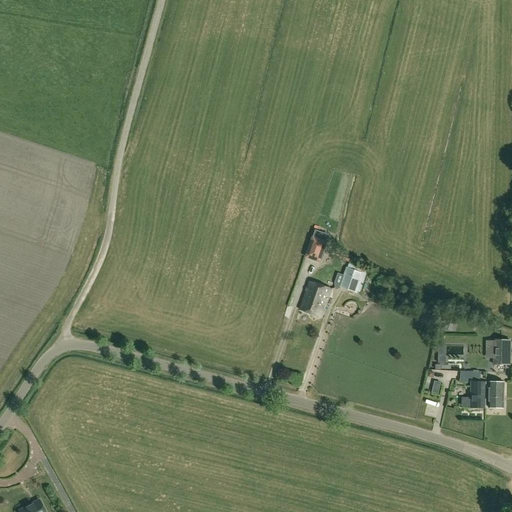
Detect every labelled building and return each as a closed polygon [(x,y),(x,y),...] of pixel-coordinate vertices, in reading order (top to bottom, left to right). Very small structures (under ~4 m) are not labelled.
[(330,237),(315,232),(307,255),(322,260),(330,237)] [(363,274),(347,268),(340,287),(357,293),(363,274)] [(331,289),(321,286),(310,282),(305,295),(321,300),(322,298),(328,300),(331,289)] [(321,318),(328,300),(322,298),(321,300),(305,295),(300,310),(321,318)] [(437,322),(438,320),(438,317),(423,312),(421,317),(437,322)] [(511,341),(496,341),(495,365),(511,365),(511,341)] [(481,380),(481,373),(462,371),(461,382),(468,382),(469,379),(481,380)] [(486,406),(487,383),(487,382),(472,382),(471,408),(486,409),(486,406)] [(490,383),(487,383),(486,406),(490,406),(489,408),(504,409),(505,383),(490,383)] [(450,419),(452,408),(444,407),(442,418),(450,419)] [(19,510),(20,511),(19,511),(45,511),(39,499),(19,510)]
